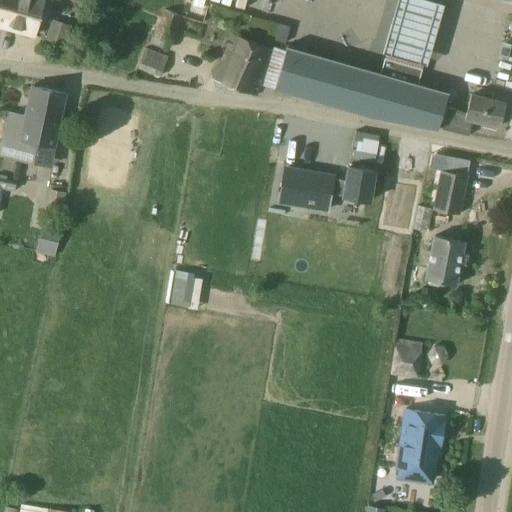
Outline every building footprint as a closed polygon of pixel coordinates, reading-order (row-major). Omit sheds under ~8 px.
[(2,0),(0,8),(0,30),(35,40),(46,0),(2,0)] [(385,54),(384,60),(416,68),(421,69),(427,71),(428,66),(435,38),(441,14),(443,9),(405,0),(398,0),(398,3),(392,27),(385,54)] [(155,35),(171,41),(181,17),(165,10),(162,19),(155,35)] [(213,79),(255,96),(274,51),(271,50),(262,46),(232,34),(213,79)] [(137,69),(159,78),(168,57),(145,48),(137,69)] [(371,117),(438,129),(447,95),(432,90),(416,86),(421,69),(416,68),(384,60),(380,76),(370,73),(356,69),(340,64),(325,60),(311,56),(297,52),(286,49),(274,90),(371,117)] [(0,155),(0,156),(50,167),(65,93),(31,86),(25,117),(8,114),(0,155)] [(441,129),(469,136),(473,121),(498,127),(504,103),(488,99),(471,95),(467,114),(462,113),(447,109),(441,129)] [(440,170),(442,158),(432,157),(430,168),(440,170)] [(440,170),(468,176),(469,169),(470,164),(442,158),(440,170)] [(368,202),(374,171),(348,167),(346,182),(332,179),(333,177),(284,169),(278,202),(327,210),(330,194),(343,196),(343,198),(368,202)] [(432,210),(460,215),(468,176),(440,170),(432,210)] [(391,179),(383,228),(414,234),(423,185),(391,179)] [(56,257),(62,235),(43,229),(37,251),(56,257)] [(426,281),(455,286),(464,242),(435,236),(426,281)] [(176,269),(169,301),(189,305),(196,274),(176,269)] [(390,375),(419,379),(423,351),(422,350),(423,343),(397,338),(395,346),(394,346),(390,375)] [(396,469),(432,475),(435,458),(438,458),(444,415),(405,410),(396,469)]
